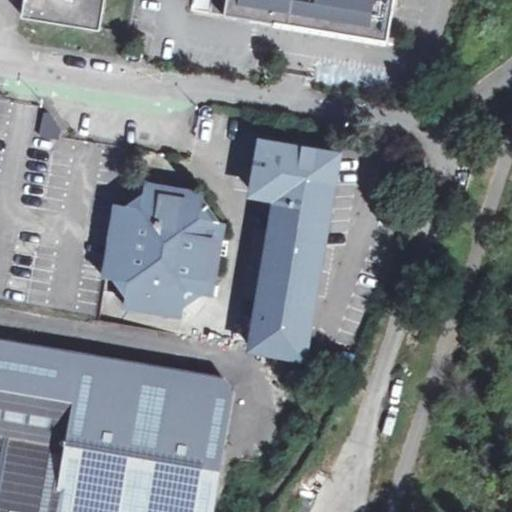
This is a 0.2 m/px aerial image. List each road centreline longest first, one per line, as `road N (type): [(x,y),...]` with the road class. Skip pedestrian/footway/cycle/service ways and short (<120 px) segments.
road 1 (unclassified): [(0,60),(422,131)]
road 2 (unknown): [(240,103),(242,37),(173,18),(168,0)]
